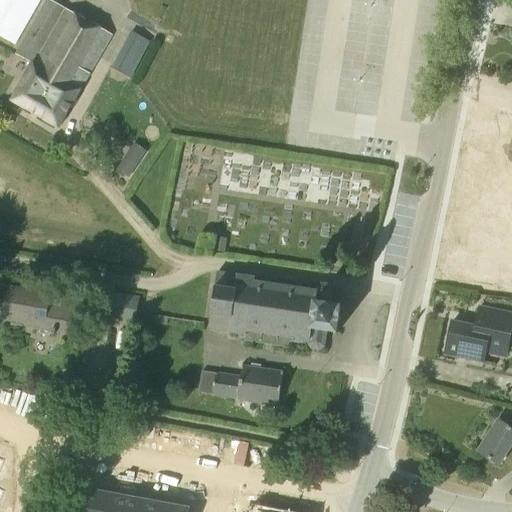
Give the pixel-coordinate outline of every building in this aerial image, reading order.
[(0,0),(0,38),(13,46),(39,0),(0,0)] [(34,63),(78,91),(79,92),(110,37),(65,11),(66,10),(48,0),(47,0),(17,53),(34,63)] [(130,78),(149,42),(129,32),(110,67),(130,78)] [(57,127),(78,91),(34,63),(13,102),(57,127)] [(124,157),(115,170),(128,179),(137,165),(125,157),(124,157)] [(215,239),(213,252),(224,253),(226,239),(216,238),(215,239)] [(316,291),(253,282),(254,278),(216,273),(208,330),(244,335),(243,341),(291,348),(292,342),(308,345),(311,349),(318,350),(323,347),(325,332),(337,333),(341,306),(330,304),(332,290),(328,285),(320,284),(316,287),(316,291)] [(76,336),(80,312),(82,300),(1,286),(0,293),(0,319),(35,325),(34,329),(76,336)] [(134,320),(139,298),(107,293),(103,315),(134,320)] [(507,348),(511,323),(511,314),(479,307),(475,328),(452,323),(445,354),(483,362),(487,344),(507,348)] [(166,326),(167,317),(153,316),(152,324),(166,326)] [(277,407),(282,373),(242,367),(240,376),(216,373),(213,396),(237,400),(237,401),(277,407)] [(511,429),(498,421),(477,453),(498,466),(511,444),(511,429)] [(87,492),(83,511),(104,511),(107,495),(87,492)] [(107,495),(104,511),(125,511),(128,499),(107,495)] [(128,499),(125,511),(145,511),(148,503),(128,499)] [(148,503),(145,511),(166,511),(168,506),(148,503)]
